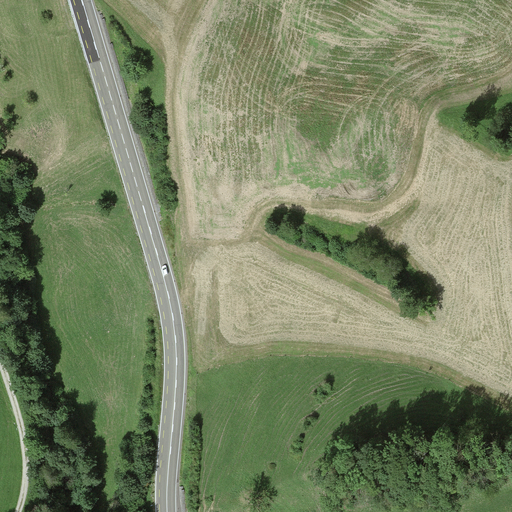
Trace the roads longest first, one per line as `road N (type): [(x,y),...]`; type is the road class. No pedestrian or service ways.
road 1 (primary): [(166,511),(169,304),(80,0)]
road 2 (track): [(0,363),(24,466),(14,511)]
